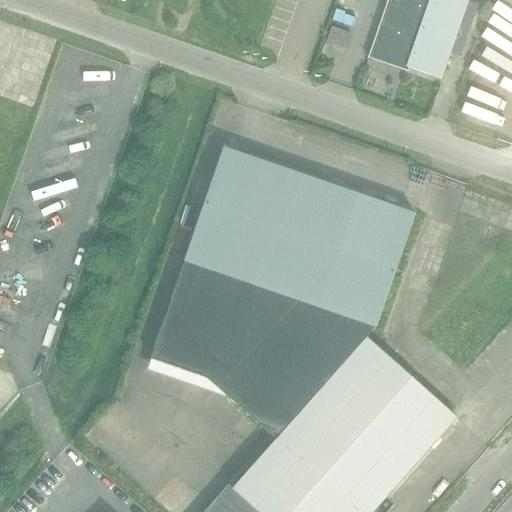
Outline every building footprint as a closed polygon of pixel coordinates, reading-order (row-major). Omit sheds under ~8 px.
[(441,79),(467,0),(391,0),(372,56),(441,79)] [(331,26),(325,41),(345,48),(350,33),(331,26)] [(414,214),(223,147),(184,262),(375,328),(414,214)] [(425,211),(419,233),(431,236),(437,214),(425,211)] [(184,262),(150,359),(205,378),(272,436),(228,486),(257,511),(377,511),(380,510),(377,507),(456,418),(366,338),(375,328),(184,262)] [(465,355),(461,366),(478,372),(482,361),(465,355)] [(150,488),(162,502),(181,486),(169,472),(150,488)]
